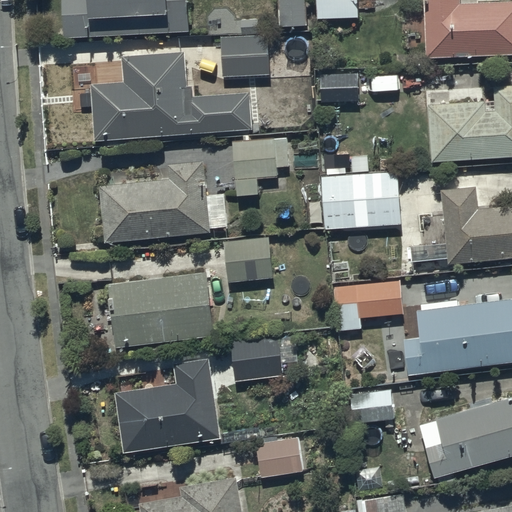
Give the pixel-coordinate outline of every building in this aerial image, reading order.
[(56,0),(58,38),(183,31),(181,0),(56,0)] [(305,0),(273,0),(273,26),(302,26),(302,22),(305,22),(305,0)] [(354,17),(353,0),(310,0),(311,18),(354,17)] [(455,0),(420,0),(421,53),(421,56),(511,54),(511,0),(455,2),(455,0)] [(222,34),(223,75),(273,73),(272,33),(263,33),(262,17),(243,18),(243,34),(222,34)] [(184,98),(181,52),(117,56),(119,80),(86,82),(89,142),(246,130),(244,94),(184,98)] [(316,74),(316,102),(356,101),(356,73),(316,74)] [(511,84),(489,86),(489,101),(425,104),(427,160),(511,156),(511,84)] [(289,137),(229,141),(232,194),(253,193),(252,178),(274,177),(273,166),(290,165),(289,137)] [(318,176),(321,230),(399,225),(396,170),(369,171),(368,155),(349,156),(350,174),(318,176)] [(165,179),(94,184),(100,242),(206,233),(206,228),(226,226),(223,194),(203,195),(202,188),(206,187),(205,178),(200,178),(199,161),(163,164),(165,179)] [(472,187),(438,190),(442,244),(407,246),(409,275),(452,272),(452,264),(511,259),(511,203),(474,207),(472,187)] [(220,242),(224,281),(269,277),(265,238),(220,242)] [(101,285),(109,349),(211,336),(202,271),(101,284),(102,285),(101,285)] [(331,286),(334,330),(357,328),(356,318),(401,314),(398,281),(331,286)] [(398,338),(403,375),(511,359),(511,297),(495,300),(495,295),(475,298),(476,302),(458,304),(457,298),(417,304),(417,308),(410,309),(414,336),(398,338)] [(225,343),(230,382),(280,376),(275,337),(225,343)] [(139,389),(111,393),(119,452),(217,438),(205,360),(169,365),(171,375),(137,380),(139,389)] [(347,393),(349,422),(391,419),(389,390),(347,393)] [(511,454),(511,395),(431,419),(432,423),(416,427),(430,478),(511,454)] [(261,442),(265,475),(305,470),(301,437),(261,442)] [(134,503),(136,511),(238,511),(233,477),(177,486),(178,495),(134,503)] [(403,511),(401,494),(358,500),(360,511),(403,511)] [(511,511),(511,502),(463,511),(511,511)]
